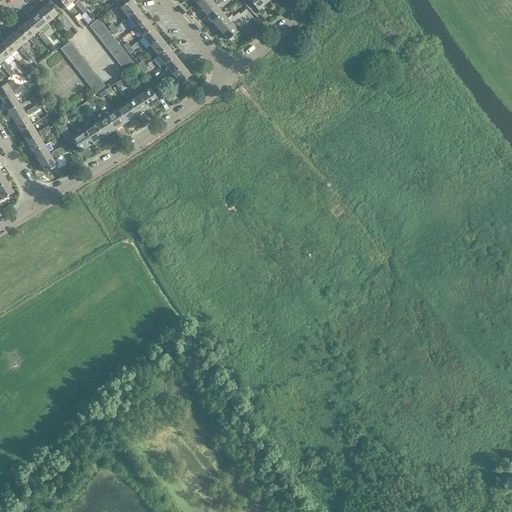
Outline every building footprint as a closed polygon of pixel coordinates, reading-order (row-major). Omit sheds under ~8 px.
[(78,0),(74,3),(79,8),(82,5),(78,0)] [(126,0),(119,6),(126,16),(137,7),(130,0),(126,0)] [(211,0),(200,0),(197,3),(204,12),(214,4),(211,0)] [(267,0),(241,0),(250,10),(254,6),(258,10),(268,1),(267,0)] [(48,3),(39,12),(48,23),(57,14),(48,3)] [(214,4),(204,12),(212,22),(222,13),(214,4)] [(82,5),(79,8),(84,14),(87,11),(82,5)] [(137,7),(126,16),(134,25),(144,17),(137,7)] [(240,15),(241,16),(243,18),(246,15),(249,13),(246,10),(240,15)] [(39,12),(29,19),(39,30),(40,33),(41,32),(43,34),(51,28),(47,23),(48,23),(39,12)] [(220,31),(230,22),(222,13),(212,22),(220,31)] [(255,20),(249,13),(246,15),(252,22),(255,20)] [(63,25),(67,21),(61,15),(57,18),(63,25)] [(144,17),(134,25),(141,35),(152,27),(144,17)] [(29,19),(20,27),(29,38),(39,30),(29,19)] [(99,19),(89,26),(93,31),(102,23),(99,19)] [(230,22),(220,31),(228,40),(238,32),(230,22)] [(102,23),(93,31),(97,36),(106,28),(102,23)] [(20,27),(11,35),(20,46),(29,38),(20,27)] [(152,27),(141,35),(149,45),(160,37),(152,27)] [(106,28),(97,36),(100,40),(110,33),(106,28)] [(43,34),(41,32),(40,33),(38,35),(42,40),(46,37),(43,34)] [(110,33),(100,40),(104,45),(114,38),(110,33)] [(11,35),(1,43),(11,54),(20,46),(11,35)] [(46,37),(42,40),(47,45),(50,42),(46,37)] [(160,37),(149,45),(157,55),(167,46),(160,37)] [(117,43),(114,38),(104,45),(108,50),(117,43)] [(70,42),(60,49),(64,54),(73,46),(70,42)] [(1,43),(0,44),(0,60),(1,62),(11,54),(1,43)] [(121,47),(117,43),(108,50),(112,55),(121,47)] [(73,46),(64,54),(67,58),(77,51),(73,46)] [(167,46),(157,55),(164,64),(175,56),(167,46)] [(28,52),(23,47),(19,50),(24,56),(28,52)] [(121,47),(112,55),(115,59),(125,52),(121,47)] [(77,51),(67,58),(71,63),(81,56),(77,51)] [(28,52),(24,56),(29,61),(32,58),(28,52)] [(125,52),(115,59),(119,64),(129,57),(125,52)] [(81,56),(71,63),(75,68),(84,60),(81,56)] [(175,56),(164,64),(172,74),(182,66),(175,56)] [(129,57),(119,64),(123,69),(132,62),(129,57)] [(84,60),(75,68),(79,73),(88,65),(84,60)] [(132,62),(123,69),(126,73),(136,67),(132,62)] [(88,65),(79,73),(82,78),(92,70),(88,65)] [(182,66),(172,74),(180,84),(190,76),(182,66)] [(92,70),(82,78),(86,82),(95,75),(92,70)] [(95,75),(86,82),(90,87),(99,80),(95,75)] [(149,89),(139,96),(147,108),(158,101),(151,91),(156,88),(150,78),(145,81),(149,89)] [(121,79),(115,83),(117,87),(124,83),(121,79)] [(99,80),(90,87),(95,94),(105,87),(99,80)] [(12,81),(0,87),(0,98),(2,101),(13,94),(15,93),(16,95),(21,92),(18,88),(17,89),(12,81)] [(110,86),(104,90),(106,95),(113,90),(110,86)] [(13,94),(2,101),(8,111),(19,105),(13,94)] [(139,96),(127,103),(136,115),(147,108),(139,96)] [(127,103),(116,110),(124,123),(136,115),(127,103)] [(19,105),(8,111),(14,122),(25,115),(19,105)] [(102,112),(105,117),(113,130),(124,123),(116,110),(113,112),(112,110),(106,109),(102,112)] [(25,115),(14,122),(20,132),(31,125),(25,115)] [(105,117),(94,124),(102,137),(113,130),(105,117)] [(94,124),(83,131),(91,144),(102,137),(94,124)] [(31,125),(20,132),(26,142),(38,135),(31,125)] [(63,125),(60,127),(58,128),(69,145),(74,141),(80,151),(91,144),(83,131),(72,139),(66,129),(63,125)] [(38,135),(26,142),(32,152),(44,145),(38,135)] [(48,142),(44,145),(32,152),(38,162),(50,155),(48,152),(52,149),(48,142)] [(50,155),(38,162),(45,173),(56,166),(58,169),(66,165),(61,157),(60,157),(58,154),(60,153),(62,156),(69,152),(67,149),(65,147),(61,149),(60,147),(51,153),(53,155),(50,156),(50,155)] [(7,182),(0,186),(0,196),(2,199),(13,193),(7,182)]
